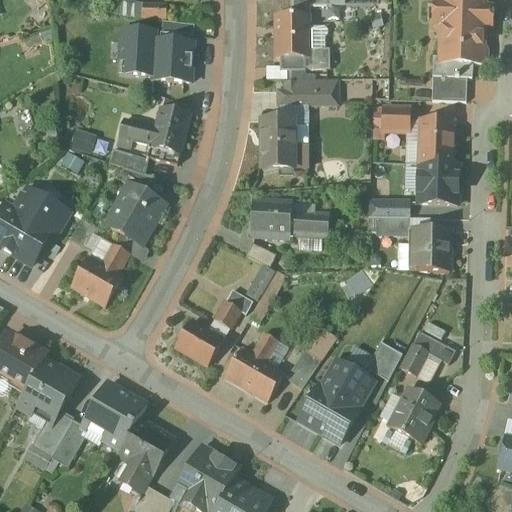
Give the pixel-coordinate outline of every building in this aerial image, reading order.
[(332,8),(331,0),(293,0),(294,20),(309,20),(309,21),(311,21),(311,9),(332,8)] [(485,0),(444,0),(444,7),(435,7),(434,26),(444,27),(442,63),(448,64),(447,79),(447,81),(468,82),(473,82),(474,68),(482,69),(482,66),(487,64),(487,53),(483,51),(484,28),(493,28),(494,12),(485,12),(485,0)] [(143,8),(110,3),(108,17),(133,21),(143,23),(143,8)] [(168,7),(143,7),(143,8),(143,23),(167,23),(168,7)] [(133,21),(108,17),(106,40),(113,40),(112,43),(131,44),(133,23),(133,21)] [(294,20),(277,20),(277,60),(282,60),(282,74),(305,74),(305,72),(331,72),(330,52),(310,53),(309,21),(309,20),(294,20)] [(149,24),(133,23),(131,44),(131,53),(147,54),(148,39),(149,24)] [(157,24),(149,24),(148,39),(156,40),(157,24)] [(316,30),(315,51),(328,52),(329,30),(316,30)] [(196,41),(160,39),(157,86),(175,87),(174,93),(185,93),(186,88),(193,88),(196,41)] [(468,82),(447,81),(447,79),(434,79),(433,104),(467,106),(468,82)] [(339,84),(298,85),(298,94),(315,94),(316,109),(339,109),(339,84)] [(298,85),(286,85),(286,94),(279,94),(279,109),(316,109),(315,94),(298,94),(298,85)] [(384,111),(375,111),(375,141),(385,142),(385,136),(384,136),(384,111)] [(410,112),(384,111),(384,136),(385,136),(410,136),(410,112)] [(190,121),(161,113),(156,132),(152,148),(149,162),(178,169),(190,121)] [(296,123),(263,123),(263,172),(296,172),(296,150),(296,123)] [(156,132),(126,124),(119,149),(131,152),(133,144),(152,148),(156,132)] [(454,125),(422,124),(421,168),(453,168),(454,125)] [(94,157),(99,139),(78,132),(73,151),(94,157)] [(308,150),(296,150),(296,172),(308,172),(308,150)] [(148,163),(113,153),(110,167),(124,171),(146,178),(148,163)] [(421,168),(419,168),(418,207),(457,208),(459,169),(453,168),(421,168)] [(146,178),(124,171),(117,182),(129,189),(130,188),(145,197),(154,181),(146,178)] [(145,197),(130,188),(129,189),(106,228),(143,249),(166,209),(145,197)] [(69,216),(28,193),(26,198),(23,196),(15,208),(18,210),(16,214),(5,208),(0,217),(0,249),(32,268),(52,235),(56,238),(69,216)] [(293,207),(254,204),(252,240),(291,242),(291,238),(292,217),(293,207)] [(329,219),(292,217),(291,238),(328,240),(329,219)] [(410,222),(377,222),(377,237),(410,237),(410,222)] [(99,233),(82,223),(71,242),(88,252),(99,233)] [(451,234),(414,234),(414,235),(415,235),(414,274),(430,274),(430,276),(450,276),(451,234)] [(277,259),(254,248),(248,260),(271,271),(277,259)] [(102,270),(89,262),(72,291),(106,311),(123,282),(118,279),(130,258),(114,249),(102,270)] [(254,306),(234,294),(226,306),(242,315),(241,315),(247,318),(254,306)] [(242,315),(226,306),(216,324),(231,333),(241,315),(242,315)] [(251,324),(263,329),(271,311),(259,306),(251,324)] [(224,345),(191,326),(176,352),(209,371),(224,345)] [(421,336),(402,372),(417,380),(429,357),(449,368),(457,354),(421,336)] [(264,337),(253,358),(243,352),(226,381),(269,406),(285,378),(284,377),(285,377),(267,366),(279,345),(264,337)] [(48,358),(13,338),(2,358),(0,360),(0,376),(11,382),(12,388),(26,396),(45,363),(48,358)] [(324,356),(318,351),(312,360),(319,364),(324,356)] [(308,357),(290,383),(303,392),(322,366),(319,364),(312,360),(308,357)] [(79,383),(45,363),(26,396),(18,410),(19,410),(21,408),(35,416),(38,411),(51,419),(47,426),(52,430),(60,416),(79,383)] [(376,371),(369,385),(361,380),(354,394),(362,398),(361,399),(377,408),(392,379),(376,371)] [(109,387),(84,431),(122,454),(140,423),(147,410),(109,387)] [(440,408),(409,392),(389,431),(422,448),(431,431),(428,430),(440,408)] [(338,406),(318,394),(301,424),(335,444),(352,414),(351,414),(354,408),(341,401),(338,406)] [(52,430),(47,426),(33,451),(52,462),(70,431),(75,424),(60,416),(52,430)] [(175,443),(140,423),(122,454),(119,459),(134,468),(123,486),(143,498),(148,490),(175,443)] [(87,440),(70,431),(52,462),(69,471),(87,440)] [(511,442),(507,441),(500,472),(511,474),(511,442)] [(239,473),(202,450),(172,504),(181,489),(201,500),(195,510),(197,511),(217,511),(234,483),(239,473)] [(267,511),(272,505),(234,483),(217,511),(267,511)] [(143,498),(135,511),(152,511),(161,498),(148,490),(143,498)] [(161,498),(152,511),(172,511),(176,506),(172,504),(161,498)]
